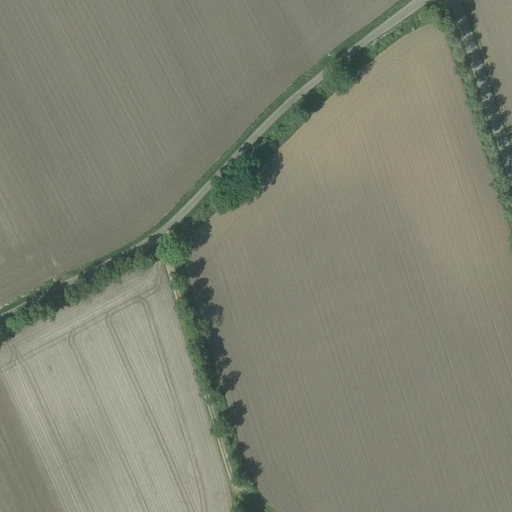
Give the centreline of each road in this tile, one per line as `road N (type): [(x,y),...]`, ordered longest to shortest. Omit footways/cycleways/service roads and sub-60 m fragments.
road 1 (unclassified): [(0,321),(161,233),(292,99),(419,0)]
road 2 (track): [(161,233),(238,491)]
road 3 (tertiary): [(511,171),(454,0)]
